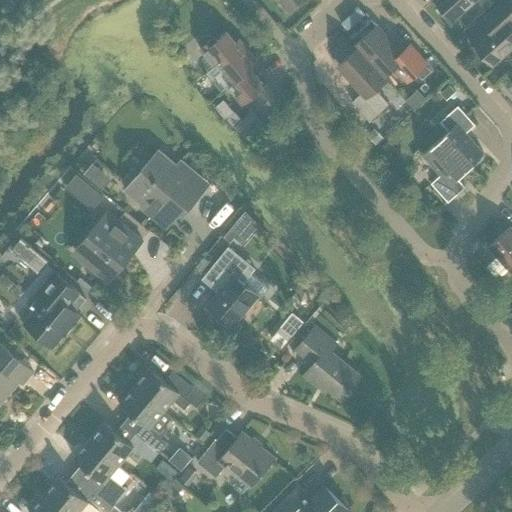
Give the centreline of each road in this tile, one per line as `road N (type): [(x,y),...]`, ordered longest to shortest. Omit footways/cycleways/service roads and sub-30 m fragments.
road 1 (residential): [(450,273),(414,250),(326,148),(310,117),(293,50),(352,0)]
road 2 (residential): [(135,330),(169,338),(245,398),(340,437),(422,511)]
road 3 (residential): [(0,481),(135,330)]
road 4 (residential): [(392,0),(511,137)]
